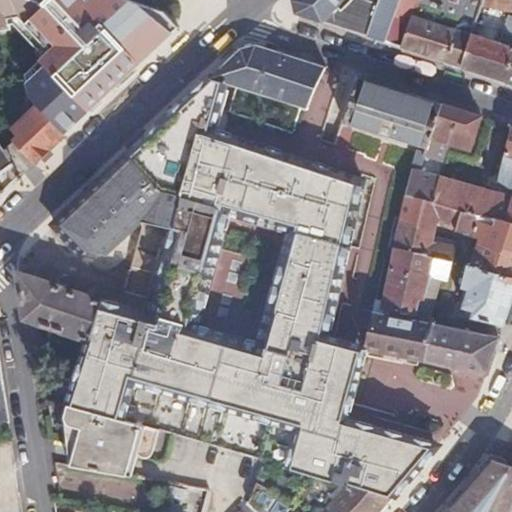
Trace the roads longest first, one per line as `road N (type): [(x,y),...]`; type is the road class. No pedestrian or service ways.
road 1 (secondary): [(0,239),(232,18)]
road 2 (residential): [(232,18),(511,114)]
road 3 (residential): [(32,511),(0,304)]
road 4 (residential): [(511,386),(489,428),(411,511)]
